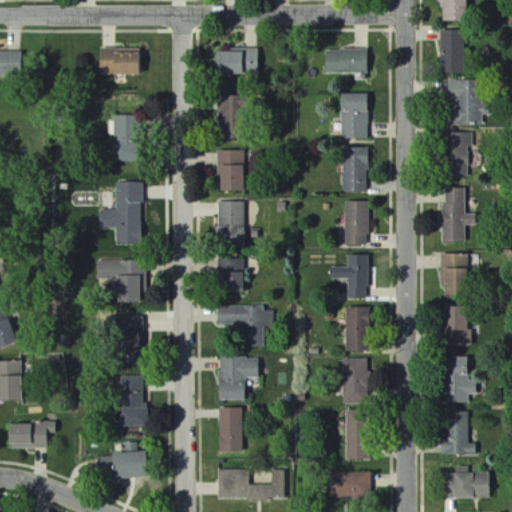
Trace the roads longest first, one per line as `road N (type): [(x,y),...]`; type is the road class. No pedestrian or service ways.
road 1 (residential): [(407,511),(406,0)]
road 2 (residential): [(187,511),(183,15)]
road 3 (residential): [(406,14),(0,13)]
